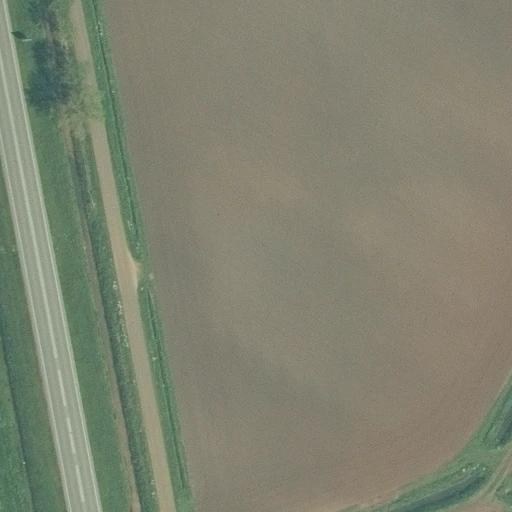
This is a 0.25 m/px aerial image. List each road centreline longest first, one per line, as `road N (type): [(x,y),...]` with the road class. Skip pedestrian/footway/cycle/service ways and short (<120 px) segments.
road 1 (unclassified): [(168,511),(71,0)]
road 2 (trunk): [(85,511),(0,54)]
